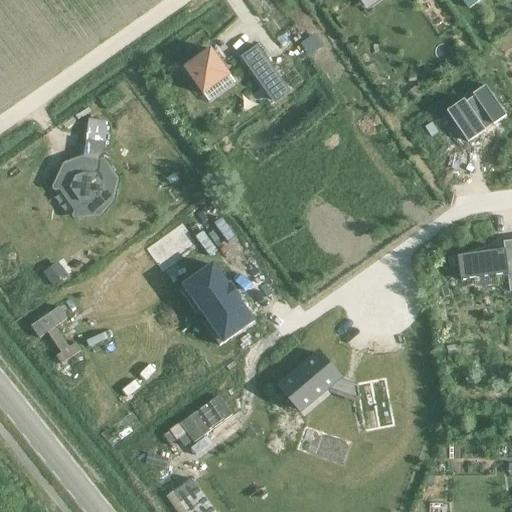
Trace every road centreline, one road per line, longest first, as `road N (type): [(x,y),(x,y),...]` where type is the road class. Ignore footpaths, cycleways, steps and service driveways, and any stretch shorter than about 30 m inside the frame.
road 1 (residential): [(0,123),(176,0)]
road 2 (residential): [(368,274),(437,220),(511,203)]
road 3 (tertiary): [(98,511),(0,387)]
